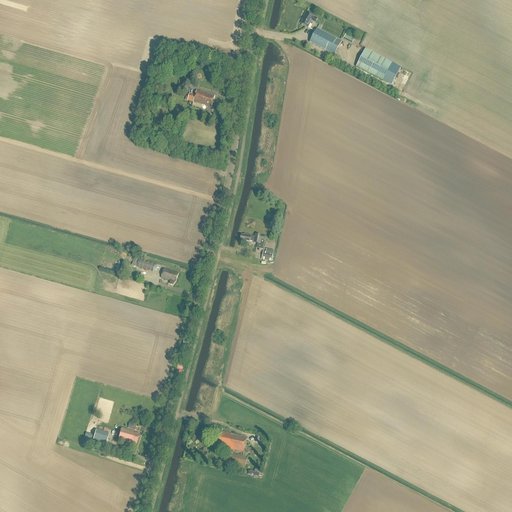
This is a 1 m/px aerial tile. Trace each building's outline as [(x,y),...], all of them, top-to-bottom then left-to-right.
[(303,20),(301,24),(308,27),(312,21),(316,23),(318,19),(314,17),(306,12),(302,20),(303,20)] [(317,29),(310,43),(334,56),(342,42),(317,29)] [(346,33),(343,39),(352,44),(355,38),(346,33)] [(366,49),(356,67),(392,86),(401,68),(366,49)] [(190,93),(188,101),(206,107),(207,105),(212,107),(215,96),(197,91),(196,95),(190,93)] [(255,234),(255,237),(251,236),(246,235),(246,236),(242,236),(241,240),(246,241),(246,242),(250,243),(250,241),(254,242),(257,243),(256,248),(263,250),(266,237),(255,234)] [(264,252),(262,260),(272,262),(274,251),(267,249),(266,252),(264,252)] [(137,267),(153,272),(155,264),(139,259),(137,267)] [(179,274),(172,272),(172,271),(165,269),(162,278),(169,281),(169,280),(171,281),(170,284),(173,285),(175,284),(176,282),(179,274)] [(121,428),(118,441),(135,446),(135,445),(136,445),(139,435),(133,433),(133,432),(121,428)] [(96,431),(93,440),(106,444),(109,434),(96,431)] [(225,447),(225,448),(244,452),(245,451),(246,451),(246,450),(245,450),(247,437),(222,432),(221,435),(219,435),(217,443),(222,444),(221,446),(225,447)] [(248,457),(231,454),(229,463),(240,466),(240,467),(246,468),(248,457)]
